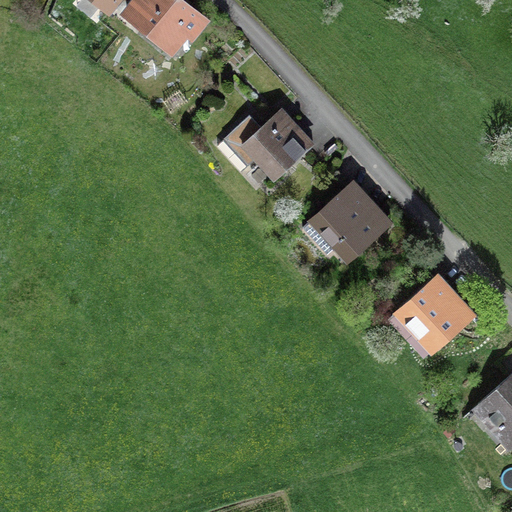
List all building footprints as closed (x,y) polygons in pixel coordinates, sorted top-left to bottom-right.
[(85,0),(109,21),(128,0),(85,0)] [(169,0),(147,0),(123,27),(179,77),(213,39),(169,0)] [(260,167),(279,187),(318,150),(282,113),(265,130),(252,116),(220,146),(250,177),(260,167)] [(353,196),(310,237),(349,277),(392,236),(353,196)] [(436,286),(393,327),(431,366),(474,326),(436,286)] [(511,458),(511,382),(471,418),(509,462),(511,458)]
